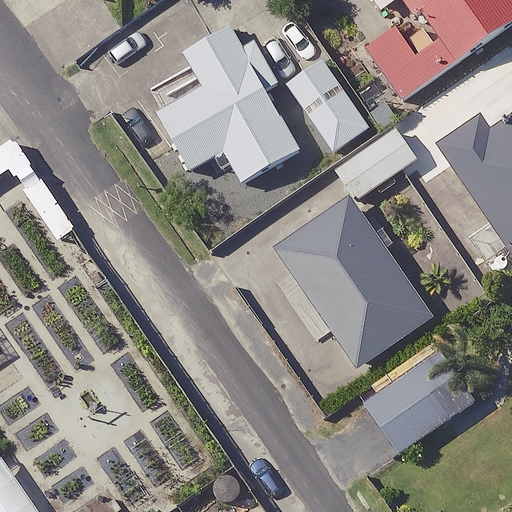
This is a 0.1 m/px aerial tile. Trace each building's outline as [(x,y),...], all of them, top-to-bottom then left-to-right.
[(412,0),(429,25),(405,41),(387,15),(358,35),(404,102),(511,28),(511,4),(509,0),(412,0)] [(245,51),(232,31),(187,58),(206,90),(160,117),(194,174),(226,155),(245,188),(306,152),(272,94),(282,88),(256,44),(245,51)] [(331,60),(289,87),(332,155),(375,127),(331,60)] [(511,123),(496,135),(486,120),(443,150),(511,250),(511,123)] [(404,129),(357,161),(378,192),(425,160),(404,129)] [(471,409),(436,358),(367,406),(402,456),(471,409)]
